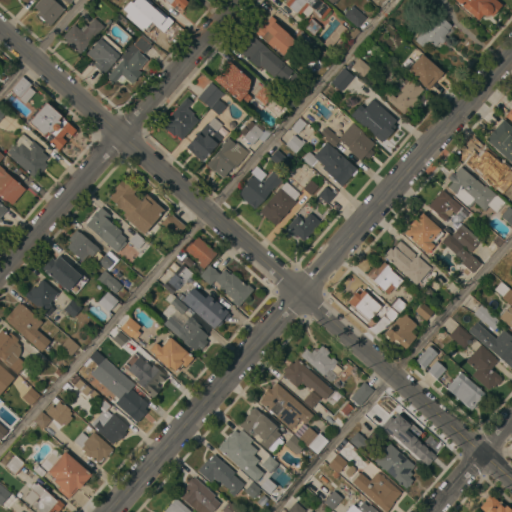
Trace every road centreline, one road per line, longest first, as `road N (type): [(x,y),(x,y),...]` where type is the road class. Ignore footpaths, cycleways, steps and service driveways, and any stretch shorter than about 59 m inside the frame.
road 1 (residential): [(0,28),(511,480)]
road 2 (secondary): [(108,511),(511,49)]
road 3 (residential): [(0,274),(240,0)]
road 4 (residential): [(432,511),(511,421)]
